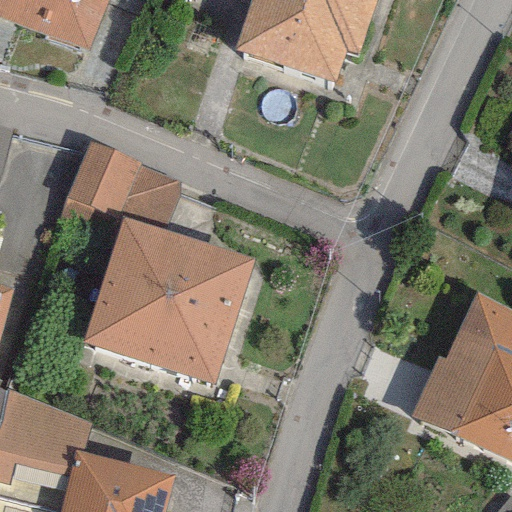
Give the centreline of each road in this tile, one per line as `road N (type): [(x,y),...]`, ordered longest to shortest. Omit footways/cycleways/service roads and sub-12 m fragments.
road 1 (residential): [(0,108),(129,138),(375,251)]
road 2 (residential): [(375,251),(400,168),(482,0)]
road 3 (residential): [(295,511),(375,251)]
